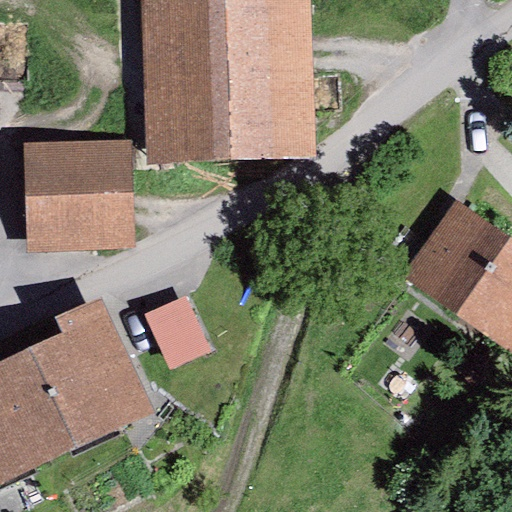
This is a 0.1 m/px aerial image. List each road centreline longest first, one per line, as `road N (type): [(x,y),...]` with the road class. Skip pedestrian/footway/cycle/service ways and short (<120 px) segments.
road 1 (residential): [(0,345),(336,161),(511,17)]
road 2 (track): [(230,511),(336,161)]
